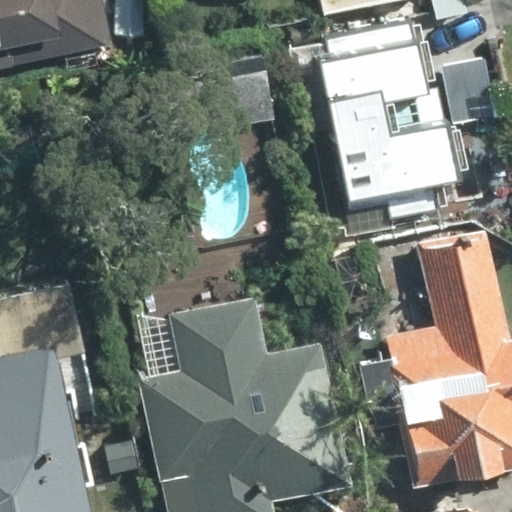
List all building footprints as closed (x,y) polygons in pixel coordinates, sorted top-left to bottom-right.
[(0,0),(0,57),(111,33),(104,0),(0,0)] [(415,16),(327,34),(361,203),(393,198),(395,211),(453,199),(447,169),(473,164),(462,107),(448,110),(430,25),(417,28),(415,16)] [(499,335),(477,226),(404,241),(413,283),(395,287),(405,338),(382,343),(385,359),(378,361),(402,477),(511,454),(511,350),(508,332),(499,335)] [(359,471),(328,333),(272,345),(260,287),(179,306),(191,361),(146,371),(177,511),(197,511),(208,510),(208,511),(272,511),(283,509),(279,489),(359,471)] [(99,511),(62,338),(0,351),(0,511),(99,511)]
